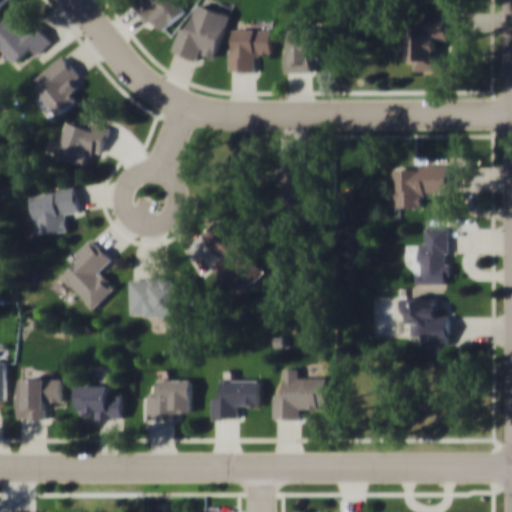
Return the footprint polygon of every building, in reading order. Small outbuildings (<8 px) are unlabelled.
[(0,0),(0,8),(8,0),(0,0)] [(137,0),(133,4),(152,25),(156,22),(163,30),(187,8),(179,0),(137,0)] [(417,70),(438,70),(439,39),(450,39),(450,9),(429,9),(429,21),(417,21),(417,31),(407,31),(407,59),(417,59),(417,70)] [(201,59),(204,51),(217,55),(227,21),(197,12),(193,24),(183,20),(174,51),(201,59)] [(0,22),(0,45),(14,61),(30,47),(37,54),(53,40),(32,17),(27,21),(22,16),(17,21),(10,13),(0,22)] [(261,70),(261,51),(273,51),(273,27),(229,27),(229,70),(261,70)] [(320,59),(320,27),(286,27),(286,70),(310,70),(310,59),(320,59)] [(58,115),(82,95),(75,86),(84,78),(64,53),(30,80),(58,115)] [(47,150),(86,163),(90,153),(101,157),(111,126),(88,118),(85,127),(68,121),(61,143),(51,140),(47,150)] [(284,204),(316,203),(316,184),(307,184),(307,163),(283,164),(284,204)] [(396,163),(396,206),(426,206),(426,193),(451,193),(450,163),(396,163)] [(38,234),(71,229),(69,216),(82,215),(77,184),(32,190),(38,234)] [(214,265),(241,294),(267,269),(221,218),(202,235),(222,257),(214,265)] [(451,225),(427,225),(427,235),(418,235),(418,283),(450,283),(451,225)] [(94,308),(116,287),(108,279),(112,276),(105,268),(114,258),(93,236),(71,258),(74,261),(60,274),(94,308)] [(131,274),(131,315),(185,315),(185,304),(196,304),(196,273),(131,274)] [(440,295),(405,295),(405,320),(414,320),(414,334),(422,334),(422,343),(451,342),(451,315),(441,315),(440,295)] [(8,359),(0,359),(0,399),(1,400),(7,400),(8,359)] [(285,388),(274,388),(274,417),(304,417),(304,406),(328,406),(328,377),(304,377),(304,367),(284,367),(285,388)] [(52,419),(52,400),(63,400),(63,376),(18,376),(18,419),(52,419)] [(193,407),(194,377),(158,377),(158,396),(148,396),(148,418),(182,418),(182,407),(193,407)] [(261,377),(223,377),(223,397),(213,397),(213,417),(240,417),(240,406),(261,406),(261,377)] [(87,411),(87,417),(124,417),(124,394),(113,394),(113,383),(78,383),(78,411),(87,411)]
